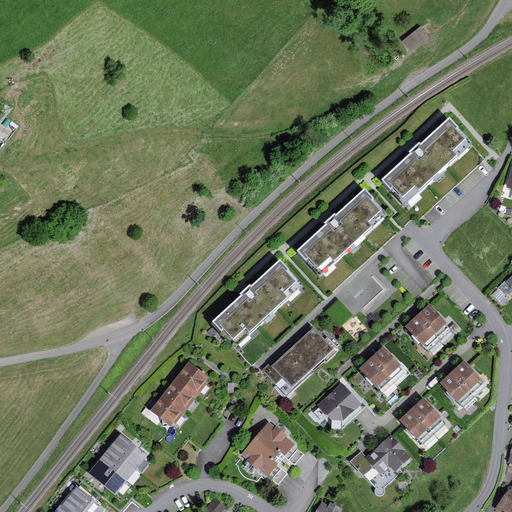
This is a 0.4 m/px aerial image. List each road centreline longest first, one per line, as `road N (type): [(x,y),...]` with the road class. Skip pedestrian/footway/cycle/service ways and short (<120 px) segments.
road 1 (residential): [(123,333),(163,307),(341,136),(478,38),(504,0)]
road 2 (residential): [(470,511),(495,467),(504,346),(489,313),(423,242),(498,172)]
road 3 (residential): [(123,333),(65,431),(0,511)]
road 4 (residential): [(266,511),(226,488),(202,485),(150,511)]
road 5 (residential): [(0,362),(123,333)]
